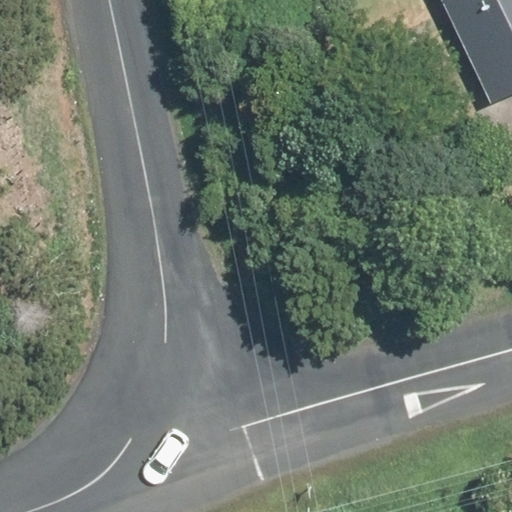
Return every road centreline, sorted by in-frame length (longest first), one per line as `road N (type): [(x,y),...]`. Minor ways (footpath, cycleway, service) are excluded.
road 1 (unclassified): [(155,417),(166,381),(162,269),(111,0)]
road 2 (unclassified): [(155,417),(243,429),(511,351)]
road 3 (unclassified): [(29,511),(94,477),(155,417)]
